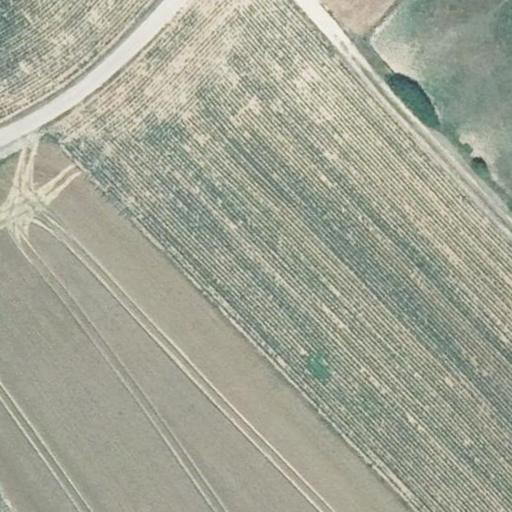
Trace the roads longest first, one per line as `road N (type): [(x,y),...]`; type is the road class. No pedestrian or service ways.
road 1 (track): [(301,0),(511,226)]
road 2 (track): [(0,139),(82,88),(172,0)]
